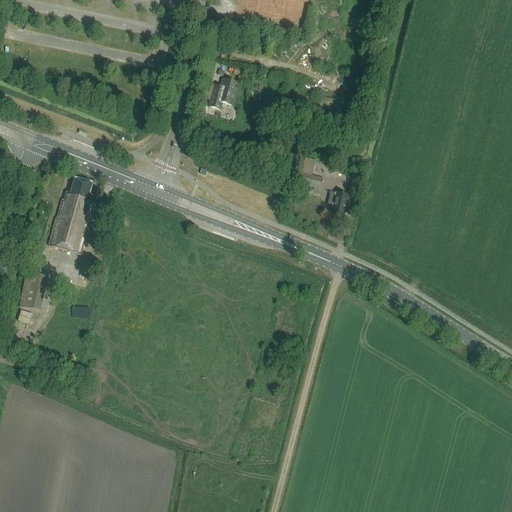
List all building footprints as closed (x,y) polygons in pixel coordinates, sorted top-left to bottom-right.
[(233,27),(232,35),(246,38),(247,30),(233,27)] [(359,61),(352,90),(362,93),(369,63),(359,61)] [(239,86),(223,81),(221,89),(214,87),(208,108),(221,111),(223,105),(232,107),(239,86)] [(321,98),(318,109),(341,115),(344,104),(321,98)] [(300,185),(320,190),(322,180),(302,175),(300,185)] [(74,180),(71,194),(66,193),(63,207),(61,206),(59,212),(49,248),(80,257),(97,198),(90,196),(92,185),(74,180)] [(336,194),(336,195),(330,193),(328,202),(327,205),(333,207),(331,216),(344,220),(349,197),(336,194)] [(34,222),(32,229),(40,232),(43,225),(34,222)] [(44,278),(25,274),(19,309),(39,312),(44,278)] [(65,292),(77,295),(80,284),(68,281),(65,292)] [(29,326),(33,316),(21,312),(18,322),(29,326)]
